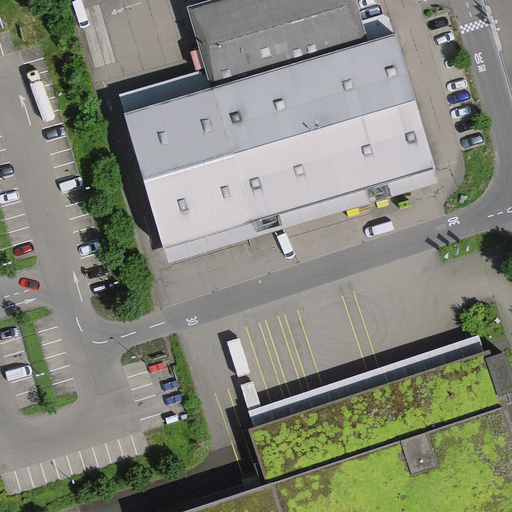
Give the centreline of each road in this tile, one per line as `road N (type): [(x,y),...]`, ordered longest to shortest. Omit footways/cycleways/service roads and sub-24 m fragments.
road 1 (unclassified): [(511,206),(88,347)]
road 2 (residential): [(467,0),(511,151)]
